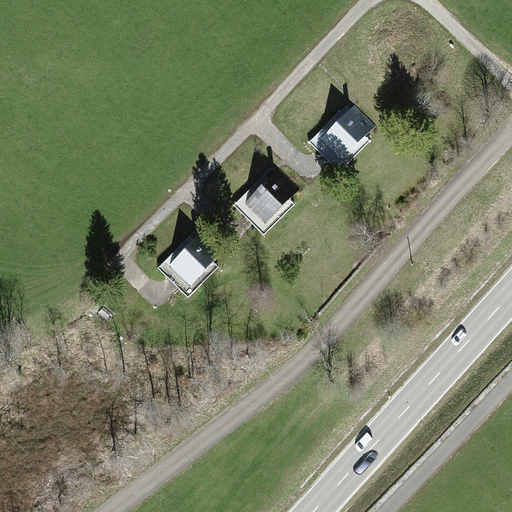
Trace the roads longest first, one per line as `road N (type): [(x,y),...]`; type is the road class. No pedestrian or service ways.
road 1 (primary): [(511,291),(313,511)]
road 2 (track): [(511,380),(390,511)]
